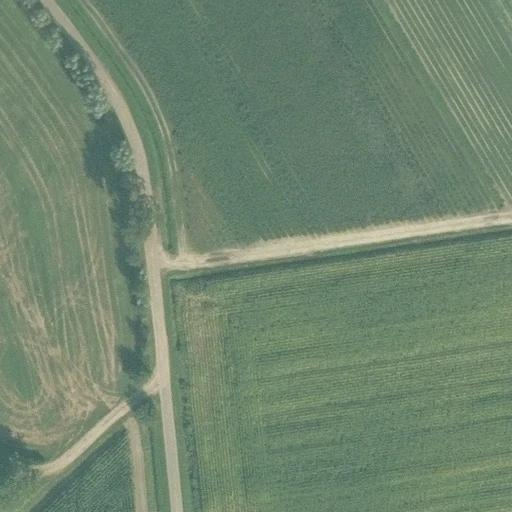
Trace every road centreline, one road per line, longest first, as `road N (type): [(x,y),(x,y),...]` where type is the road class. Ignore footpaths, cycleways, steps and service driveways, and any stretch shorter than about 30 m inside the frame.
road 1 (unclassified): [(172,511),(138,198),(114,108),(40,0)]
road 2 (unknown): [(157,368),(141,391),(53,458),(30,467),(0,461)]
